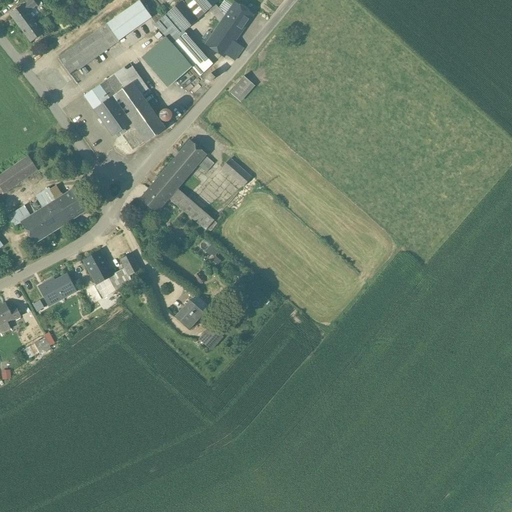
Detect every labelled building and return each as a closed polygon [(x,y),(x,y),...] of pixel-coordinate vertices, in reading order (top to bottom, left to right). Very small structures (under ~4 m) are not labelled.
[(33,0),(29,0),(10,14),(21,29),(34,19),(28,12),(37,5),(33,0)] [(202,13),(190,0),(188,0),(184,3),(197,18),(202,13)] [(219,1),(217,0),(193,0),(205,13),(209,10),(220,23),(224,18),(225,16),(215,5),(219,1)] [(140,1),(107,25),(119,41),(151,18),(140,1)] [(184,3),(182,1),(168,13),(184,32),(198,20),(197,18),(184,3)] [(253,15),(235,2),(225,16),(224,18),(243,31),(253,15)] [(184,32),(168,13),(155,25),(200,76),(212,65),(184,32)] [(73,15),(64,22),(68,28),(77,21),(73,15)] [(243,31),(224,18),(220,23),(206,45),(224,58),(226,55),(235,42),(243,31)] [(38,24),(34,19),(21,29),(31,43),(53,26),(48,19),(44,22),(42,21),(38,24)] [(107,25),(98,31),(107,44),(110,47),(119,41),(107,25)] [(98,31),(59,60),(71,77),(77,72),(74,68),(107,44),(98,31)] [(192,68),(166,37),(147,52),(174,83),(192,68)] [(243,48),(235,42),(226,55),(235,61),(243,48)] [(122,70),(106,81),(116,96),(132,84),(122,70)] [(216,79),(211,74),(208,76),(206,78),(211,84),(213,82),(216,79)] [(244,76),(229,93),(240,102),(254,85),(244,76)] [(106,81),(85,96),(95,111),(116,96),(106,81)] [(164,130),(132,84),(116,96),(95,111),(113,136),(119,132),(125,141),(138,132),(145,143),(164,130)] [(170,112),(166,110),(162,112),(160,115),(160,119),(162,122),(166,123),(170,122),(172,118),(172,115),(170,112)] [(191,141),(154,184),(171,198),(179,189),(201,164),(204,160),(207,156),(208,155),(191,141)] [(215,163),(207,156),(204,160),(212,167),(215,163)] [(28,158),(0,177),(0,188),(3,193),(4,194),(37,171),(28,158)] [(251,178),(231,159),(223,168),(244,187),(251,178)] [(212,167),(204,160),(201,164),(209,170),(212,167)] [(171,198),(154,184),(141,199),(157,214),(171,198)] [(78,186),(62,196),(56,187),(50,190),(56,200),(57,200),(71,221),(92,208),(78,186)] [(49,188),(36,197),(43,208),(56,200),(50,190),(49,188)] [(216,220),(179,189),(171,198),(207,229),(216,220)] [(31,216),(21,222),(21,223),(35,244),(71,221),(57,200),(56,200),(43,208),(31,216)] [(24,206),(7,217),(14,227),(21,223),(21,222),(31,216),(24,206)] [(100,253),(86,261),(98,284),(99,284),(109,279),(114,276),(113,275),(100,253)] [(132,254),(121,260),(126,268),(130,277),(141,271),(132,254)] [(66,271),(63,263),(40,272),(43,280),(66,271)] [(126,268),(113,275),(114,276),(109,279),(115,292),(132,282),(130,277),(126,268)] [(44,306),(76,292),(67,271),(35,285),(44,306)] [(109,279),(99,284),(98,284),(95,285),(103,300),(91,307),(97,319),(120,303),(112,293),(115,292),(109,279)] [(95,285),(83,292),(91,307),(103,300),(95,285)] [(207,307),(196,296),(191,301),(203,312),(207,307)] [(190,301),(175,317),(188,329),(203,313),(203,312),(191,301),(190,301)] [(6,303),(0,306),(0,307),(0,308),(0,325),(13,319),(14,321),(21,317),(17,309),(10,312),(6,303)] [(226,331),(218,324),(215,328),(223,335),(226,331)] [(213,326),(200,340),(212,351),(224,337),(223,335),(215,328),(213,326)] [(48,345),(53,342),(48,331),(42,334),(44,337),(24,347),(29,358),(50,348),(48,345)] [(1,369),(1,379),(10,378),(10,369),(1,369)]
